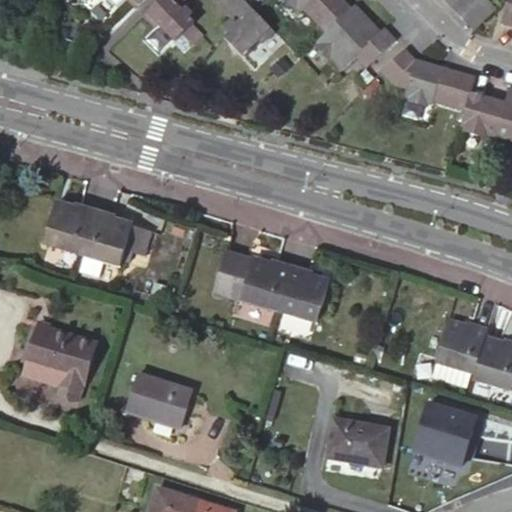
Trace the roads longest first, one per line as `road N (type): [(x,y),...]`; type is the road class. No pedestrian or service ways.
road 1 (tertiary): [(266,173),(0,98)]
road 2 (tertiary): [(266,173),(294,198),(511,260)]
road 3 (tertiary): [(511,222),(304,165),(266,173)]
road 4 (residential): [(401,0),(441,49),(511,67)]
